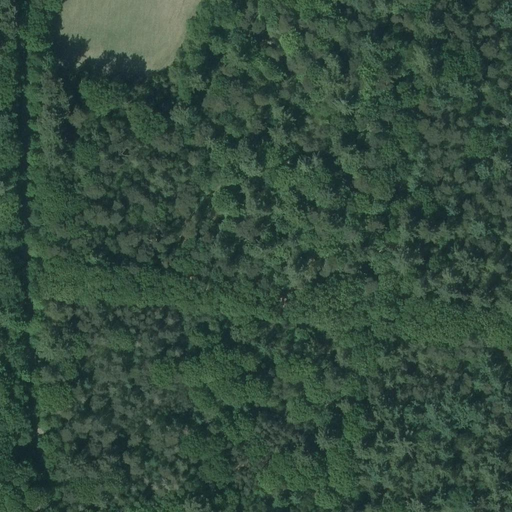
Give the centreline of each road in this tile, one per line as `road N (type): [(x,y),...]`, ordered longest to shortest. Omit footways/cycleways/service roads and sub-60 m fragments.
road 1 (unclassified): [(44,511),(26,364),(25,0)]
road 2 (track): [(24,270),(105,273),(155,290),(511,319)]
